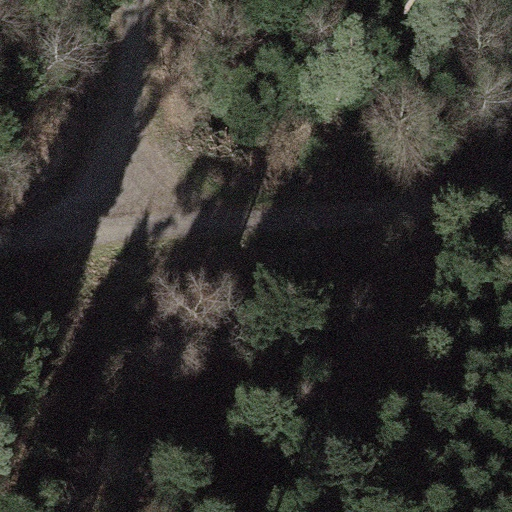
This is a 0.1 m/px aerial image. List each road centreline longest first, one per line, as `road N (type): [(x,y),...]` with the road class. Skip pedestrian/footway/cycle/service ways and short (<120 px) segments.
road 1 (track): [(511,201),(65,232),(0,245)]
road 2 (track): [(65,232),(132,106),(143,0)]
